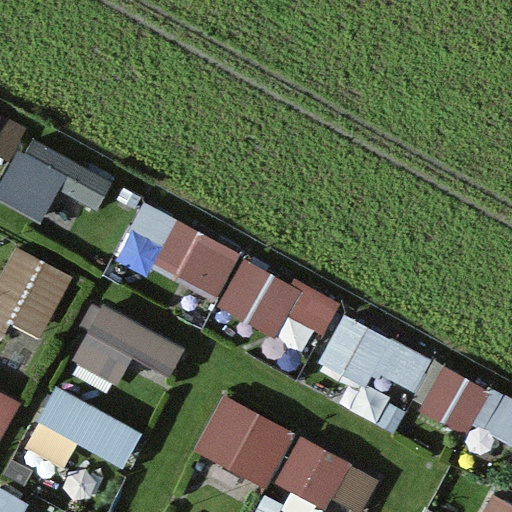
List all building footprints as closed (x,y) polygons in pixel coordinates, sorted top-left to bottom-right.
[(0,124),(5,126),(14,81),(0,78),(0,124)] [(49,200),(64,167),(105,186),(119,157),(31,115),(1,178),(49,200)] [(324,323),(345,268),(142,191),(121,247),(324,323)] [(0,300),(47,323),(80,256),(21,227),(0,268),(0,300)] [(79,345),(124,363),(135,335),(181,354),(194,321),(102,285),(79,345)] [(511,374),(346,294),(325,337),(511,427),(511,374)] [(83,424),(126,449),(148,412),(64,363),(28,424),(69,448),(83,424)] [(0,422),(24,378),(0,365),(0,422)] [(227,373),(202,422),(363,503),(388,454),(227,373)] [(0,461),(0,511),(15,511),(32,475),(0,461)] [(511,511),(511,488),(489,478),(474,511),(511,511)]
